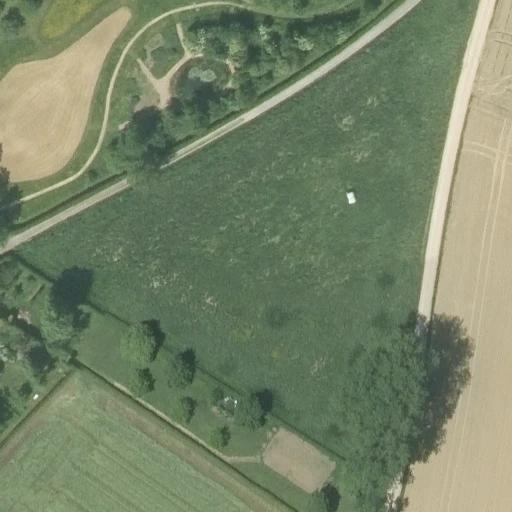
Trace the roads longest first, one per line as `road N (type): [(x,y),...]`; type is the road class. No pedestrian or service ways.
road 1 (track): [(387,511),(445,161),(491,0)]
road 2 (track): [(412,0),(292,89),(0,249)]
